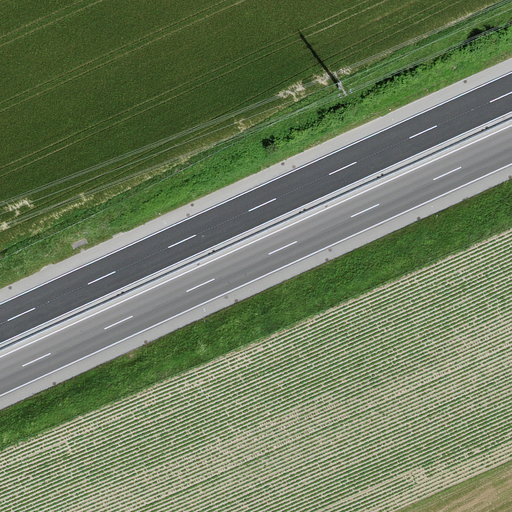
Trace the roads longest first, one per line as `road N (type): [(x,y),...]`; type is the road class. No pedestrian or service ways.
road 1 (motorway): [(511,92),(0,323)]
road 2 (motorway): [(0,375),(511,144)]
